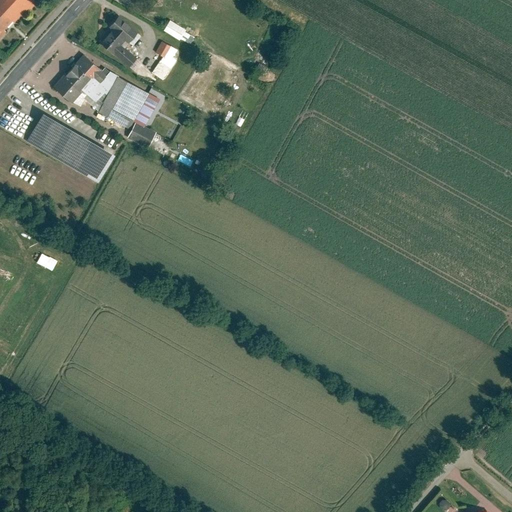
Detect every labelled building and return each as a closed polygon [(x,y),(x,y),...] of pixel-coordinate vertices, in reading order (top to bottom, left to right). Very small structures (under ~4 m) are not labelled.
[(0,0),(0,9),(12,20),(14,23),(21,15),(24,17),(39,0),(0,0)] [(12,20),(0,9),(0,37),(5,31),(3,29),(12,20)] [(100,42),(113,53),(121,44),(124,48),(129,42),(126,39),(134,30),(119,17),(110,27),(112,28),(100,42)] [(168,21),(162,31),(189,45),(194,36),(168,21)] [(176,60),(171,57),(176,49),(162,41),(156,53),(163,57),(152,73),(163,80),(176,60)] [(121,44),(113,53),(131,69),(138,62),(136,60),(137,59),(124,48),(121,44)] [(85,55),(55,88),(70,101),(81,88),(88,80),(91,77),(92,78),(93,77),(100,83),(107,75),(85,55)] [(110,72),(107,75),(100,83),(110,92),(99,111),(99,112),(128,129),(133,121),(149,93),(110,72)] [(99,111),(110,92),(100,83),(93,77),(92,78),(91,77),(88,80),(102,93),(95,101),(81,88),(70,101),(80,106),(84,98),(99,111)] [(88,80),(81,88),(95,101),(102,93),(88,80)] [(158,98),(149,93),(133,121),(136,122),(142,126),(158,98)] [(113,156),(43,115),(28,140),(98,181),(113,156)] [(142,126),(136,122),(128,137),(147,148),(156,134),(142,126)] [(45,266),(53,269),(57,261),(48,257),(45,266)]
